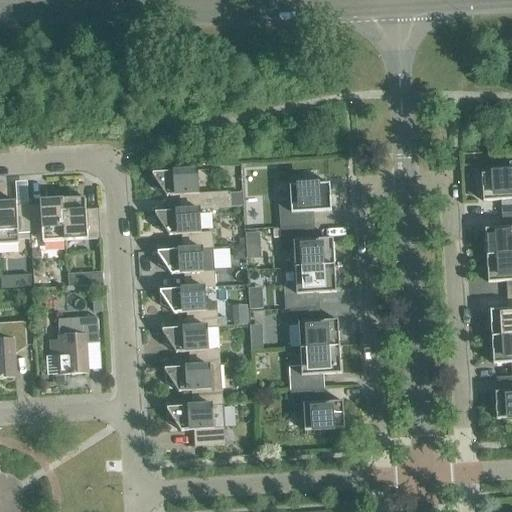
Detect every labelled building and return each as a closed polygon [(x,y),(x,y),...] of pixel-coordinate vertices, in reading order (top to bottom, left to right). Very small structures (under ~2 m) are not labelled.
[(505,201),(506,215),(511,214),(511,173),(510,174),(510,169),(491,170),(491,175),(481,175),(483,203),(505,201)] [(185,196),(186,211),(186,212),(199,211),(230,209),(229,194),(229,193),(198,195),(197,171),(152,174),(152,177),(154,179),(153,180),(153,188),(161,192),(162,191),(166,198),(167,197),(185,196)] [(278,206),(280,229),(310,227),(309,213),(331,212),(329,185),(319,185),(318,181),(299,182),(300,187),(289,187),(290,205),(278,206)] [(241,193),(229,194),(230,209),(242,208),(241,193)] [(85,199),(62,200),(65,242),(100,240),(98,210),(85,211),(85,199)] [(40,206),(28,206),(30,234),(42,233),(42,243),(65,242),(62,200),(40,202),(40,206)] [(16,203),(0,204),(0,245),(18,245),(18,234),(30,234),(28,206),(16,207),(16,203)] [(187,235),(188,251),(202,250),(213,250),(212,233),(201,234),(199,211),(186,212),(186,211),(154,213),(155,216),(156,219),(155,219),(156,227),(163,231),(164,231),(169,237),(170,237),(187,235)] [(484,230),(486,257),(511,255),(511,214),(506,215),(506,229),(484,230)] [(293,252),(294,269),(334,267),(333,240),(311,241),(310,227),(280,229),(281,253),(293,252)] [(259,234),(245,234),(245,243),(259,242),(259,234)] [(244,249),(232,249),(233,260),(244,260),(244,249)] [(190,275),(190,290),(204,289),(215,289),(214,272),(203,273),(202,250),(188,251),(157,252),(157,256),(158,258),(157,258),(158,267),(165,270),(166,270),(171,276),(172,276),(190,275)] [(510,283),(511,297),(511,296),(511,255),(486,257),(488,284),(510,283)] [(285,311),(290,310),(315,309),(314,295),(336,293),(334,267),(294,269),(282,270),(285,311)] [(66,273),(48,274),(48,287),(66,286),(66,273)] [(102,274),(83,275),(84,286),(103,285),(102,274)] [(30,276),(17,277),(18,291),(31,290),(30,276)] [(192,314),(193,329),(207,328),(218,328),(217,312),(206,312),(205,304),(204,289),(190,290),(159,292),(159,295),(161,297),(160,297),(160,306),(168,309),(169,309),(173,316),(175,315),(192,314)] [(489,312),(491,339),(511,337),(511,296),(511,297),(511,310),(489,312)] [(101,297),(92,298),(93,313),(102,313),(101,297)] [(216,303),(205,304),(206,312),(217,312),(216,303)] [(298,324),(299,350),(339,348),(338,321),(316,323),(315,309),(290,310),(291,324),(298,324)] [(59,341),(50,342),(51,357),(60,357),(61,375),(61,376),(64,376),(71,376),(75,376),(75,375),(87,375),(85,345),(99,344),(97,319),(69,320),(58,321),(59,337),(59,341)] [(13,349),(27,348),(25,323),(0,324),(0,380),(3,381),(3,380),(15,379),(13,349)] [(194,353),(195,368),(220,367),(219,351),(208,351),(207,328),(193,329),(162,331),(162,334),(163,336),(162,336),(163,345),(170,349),(171,348),(176,355),(177,354),(194,353)] [(511,364),(511,337),(491,339),(493,365),(511,364)] [(288,368),(290,392),(320,390),(319,376),(341,375),(339,348),(299,350),(300,368),(288,368)] [(197,392),(198,407),(211,407),(222,406),(220,367),(195,368),(164,370),(164,373),(165,375),(165,376),(165,384),(173,388),(174,387),(178,394),(179,393),(197,392)] [(61,376),(55,377),(55,385),(64,385),(64,376),(61,376)] [(320,390),(290,392),(291,415),(303,415),(304,432),(344,430),(343,403),(321,404),(320,390)] [(511,392),(494,393),(496,421),(511,419),(511,392)] [(198,407),(167,409),(167,412),(168,414),(167,415),(168,423),(175,427),(176,426),(181,433),(182,432),(199,431),(200,446),(195,447),(195,448),(225,446),(224,429),(213,429),(211,407),(198,407)]
